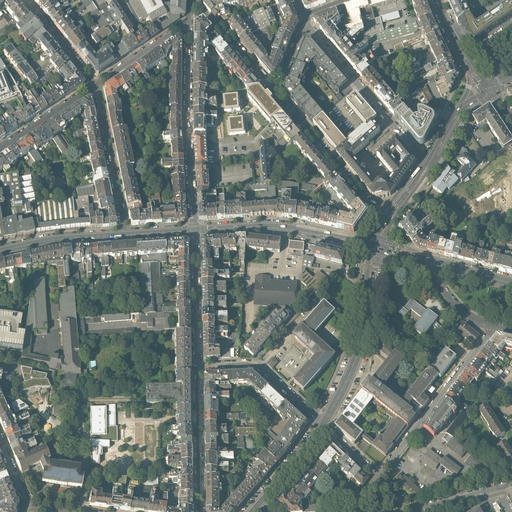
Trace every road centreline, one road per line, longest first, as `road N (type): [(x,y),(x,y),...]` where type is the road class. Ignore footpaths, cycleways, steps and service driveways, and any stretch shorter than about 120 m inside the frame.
road 1 (residential): [(188,27),(195,230)]
road 2 (residential): [(304,21),(430,162)]
road 3 (residential): [(491,328),(377,475)]
road 4 (primary): [(371,248),(271,227),(195,230)]
road 5 (residential): [(125,234),(95,85)]
road 6 (residential): [(373,205),(276,91)]
road 7 (residential): [(197,366),(255,365),(322,424)]
road 8 (residential): [(199,511),(197,366)]
road 9 (residential): [(197,366),(195,230)]
road 10 (primary): [(125,234),(0,251)]
road 11 (secondary): [(322,424),(356,358),(365,309)]
